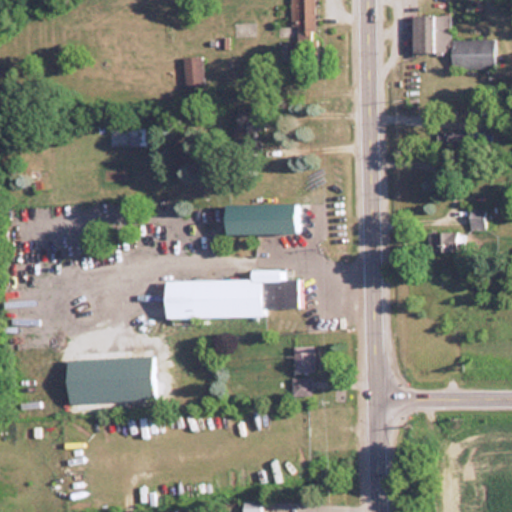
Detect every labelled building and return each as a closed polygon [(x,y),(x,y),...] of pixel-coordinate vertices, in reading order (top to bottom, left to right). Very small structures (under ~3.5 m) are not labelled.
[(317,0),(292,0),(292,34),(317,34),(317,0)] [(497,40),(452,41),(452,17),(417,17),(417,54),(455,54),(455,69),(498,69),(497,40)] [(316,41),(290,41),(290,61),(316,61),(316,41)] [(186,58),(186,88),(205,88),(205,58),(186,58)] [(272,128),(272,113),(238,113),(238,144),(261,144),(261,128),(272,128)] [(148,129),(131,129),(131,147),(148,147),(148,129)] [(469,147),(469,132),(438,131),(438,146),(469,147)] [(230,205),(230,227),(224,227),(224,235),(308,234),(308,205),(230,205)] [(472,210),(472,232),(488,232),(488,210),(472,210)] [(431,253),(464,253),(464,233),(431,233),(431,253)] [(303,281),(287,281),(287,271),(258,272),(258,281),(171,282),(172,319),(269,318),(269,309),(304,309),(303,281)] [(318,349),(298,349),(298,375),(318,375),(318,349)] [(73,403),(156,400),(154,356),(71,359),(73,403)] [(295,379),(295,399),(313,399),(313,379),(295,379)] [(262,511),(263,501),(244,501),(243,511),(262,511)]
